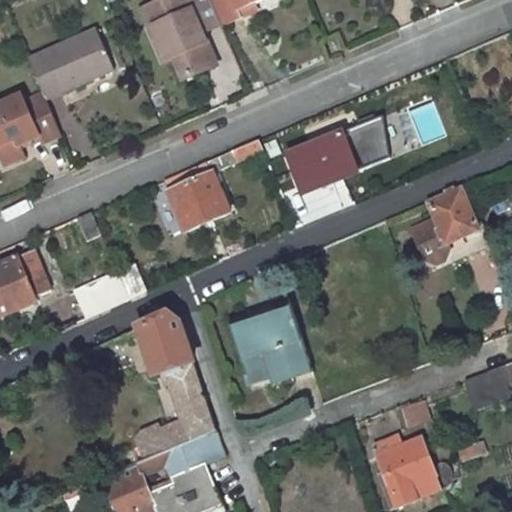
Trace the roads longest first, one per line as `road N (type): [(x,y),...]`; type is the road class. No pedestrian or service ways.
road 1 (residential): [(0,226),(511,11)]
road 2 (unclassified): [(511,146),(186,286)]
road 3 (residential): [(237,455),(490,356)]
road 4 (unclassified): [(186,286),(0,367)]
road 5 (residential): [(186,286),(237,455)]
